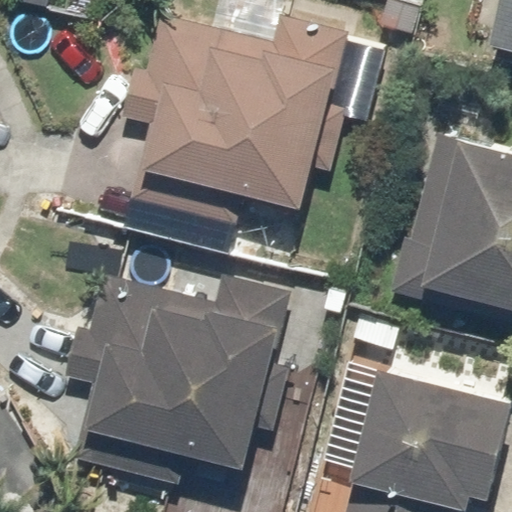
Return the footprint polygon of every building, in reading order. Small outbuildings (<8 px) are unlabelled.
[(511,0),(497,0),(488,39),(511,44),(511,0)] [(151,119),(133,195),(236,220),(244,188),(301,202),(327,98),(332,99),(350,28),(280,11),(273,39),(163,12),(149,68),(136,65),(125,113),(151,119)] [(405,233),(392,290),(511,318),(511,147),(438,130),(413,235),(405,233)] [(261,422),(293,288),(223,272),(217,299),(105,272),(92,325),(79,322),(67,372),(95,378),(77,454),(180,479),(187,449),(243,462),(253,420),(261,422)] [(511,396),(380,364),(353,476),(356,477),(347,511),(448,511),(451,500),(466,504),(469,489),(488,494),(511,396)]
